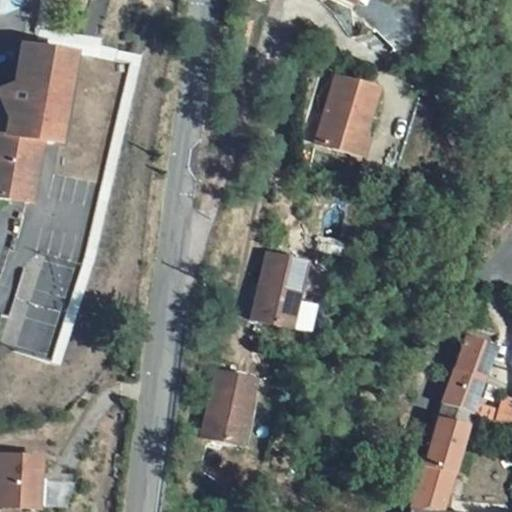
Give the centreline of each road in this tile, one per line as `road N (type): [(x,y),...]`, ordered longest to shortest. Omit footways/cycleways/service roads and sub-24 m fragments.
road 1 (tertiary): [(207,0),(143,511)]
road 2 (residential): [(396,511),(429,398),(481,268),(511,257)]
